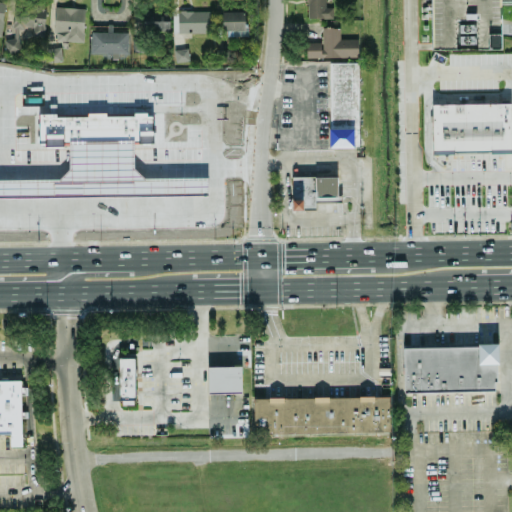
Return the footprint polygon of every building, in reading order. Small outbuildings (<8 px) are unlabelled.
[(305,0),(306,19),(332,18),(332,7),(324,7),(324,0),(305,0)] [(496,0),(497,27),(497,51),(429,52),(428,0),(496,0)] [(53,41),(82,42),(84,8),(54,7),(53,41)] [(43,34),(44,9),(14,8),(13,33),(43,34)] [(141,31),(169,32),(169,9),(142,8),(141,31)] [(209,33),(210,11),(177,11),(176,33),(209,33)] [(244,30),(244,12),(222,11),(222,30),(244,30)] [(127,27),(107,27),(107,33),(91,32),(91,53),(127,54),(127,27)] [(306,58),(357,57),(357,39),(339,39),(339,28),(321,28),(322,42),(305,43),(306,58)] [(221,30),(221,37),(247,36),(247,29),(221,30)] [(175,49),(175,62),(188,62),(188,49),(175,49)] [(358,63),(329,63),(328,148),(357,148),(358,63)] [(430,104),(509,103),(511,153),(430,153),(430,104)] [(291,209),(315,210),(315,200),(337,200),(337,177),(291,177),(291,209)] [(402,346),(497,345),(497,382),(493,382),(493,389),(403,392),(402,346)] [(117,358),(134,358),(134,400),(132,400),(132,405),(120,405),(120,400),(117,400),(117,358)] [(206,367),(240,367),(240,393),(207,393),(206,367)] [(0,380),(20,380),(21,448),(9,447),(8,435),(0,434),(0,380)] [(253,398),(388,396),(388,432),(254,434),(253,398)]
